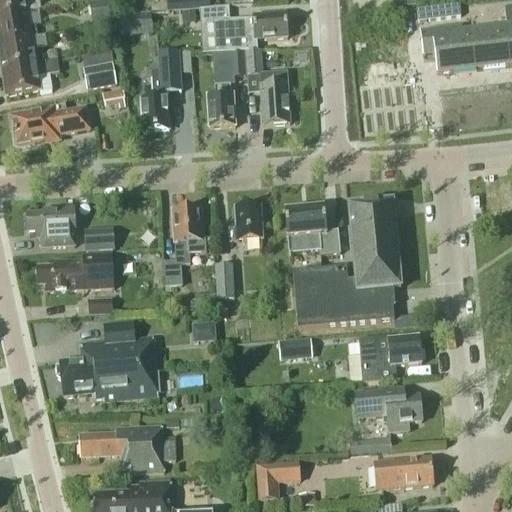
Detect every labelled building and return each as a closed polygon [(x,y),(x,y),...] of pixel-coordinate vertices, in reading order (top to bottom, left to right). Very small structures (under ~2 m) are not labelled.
[(0,0),(0,18),(26,14),(33,13),(31,1),(24,2),(23,0),(0,0)] [(206,12),(209,12),(207,0),(165,0),(167,16),(182,14),(194,14),(206,12)] [(411,13),(409,0),(393,0),(395,15),(411,13)] [(110,23),(106,1),(89,4),(93,27),(110,23)] [(459,7),(416,13),(418,25),(461,19),(459,7)] [(511,9),(504,11),(506,28),(462,33),(462,30),(419,35),(422,58),(434,57),(436,77),(511,67),(511,9)] [(0,45),(37,39),(35,28),(28,28),(26,14),(0,18),(0,45)] [(194,14),(182,14),(183,25),(195,25),(194,14)] [(118,17),(119,39),(152,38),(151,16),(118,17)] [(235,24),(216,25),(218,55),(237,54),(237,55),(242,54),(256,53),(256,43),(287,41),(285,18),(253,20),(253,23),(235,24)] [(109,44),(106,28),(90,31),(93,47),(109,44)] [(37,40),(37,39),(0,45),(0,65),(1,73),(35,67),(33,52),(37,52),(37,51),(45,49),(43,39),(37,40)] [(99,68),(112,65),(110,53),(96,56),(99,68)] [(256,53),(242,54),(244,79),(262,78),(260,55),(256,55),(256,53)] [(244,79),(242,54),(237,55),(237,56),(231,57),(232,79),(244,79)] [(179,78),(178,55),(158,56),(159,74),(157,74),(152,75),(153,102),(141,103),(143,134),(168,133),(166,102),(165,96),(180,95),(179,78)] [(35,67),(1,73),(6,100),(39,94),(37,81),(57,77),(55,64),(35,68),(35,67)] [(116,88),(112,66),(83,71),(87,94),(116,88)] [(287,76),(246,79),(248,98),(260,97),(262,129),(289,127),(287,92),(287,88),(287,76)] [(229,98),(229,87),(215,88),(216,99),(207,99),(209,132),(235,130),(233,98),(229,98)] [(119,108),(120,112),(126,111),(123,94),(103,97),(105,111),(119,108)] [(64,118),(63,111),(10,121),(12,135),(13,135),(14,138),(15,139),(15,141),(17,143),(19,145),(20,146),(22,147),(24,148),(27,148),(32,149),(58,145),(57,139),(89,134),(86,114),(64,118)] [(399,217),(398,205),(348,209),(355,283),(347,284),(346,271),(292,276),(297,334),(394,325),(391,292),(400,291),(394,217),(399,217)] [(261,243),(259,210),(235,211),(236,232),(230,232),(230,244),(261,243)] [(75,240),(73,211),(43,212),(43,217),(26,218),(27,237),(35,237),(35,242),(41,242),(41,252),(74,250),(74,240),(75,240)] [(326,235),(324,211),(284,215),(289,256),(320,253),(320,258),(340,256),(338,234),(326,235)] [(201,245),(200,214),(173,216),(175,245),(176,245),(177,265),(164,266),(166,290),(180,289),(179,263),(188,262),(187,257),(204,256),(203,244),(201,245)] [(80,242),(81,255),(107,254),(105,241),(80,242)] [(113,292),(111,257),(82,259),(83,265),(53,266),(53,271),(37,272),(38,291),(45,290),(46,296),(113,292)] [(234,303),(232,268),(214,269),(216,304),(234,303)] [(215,312),(215,296),(194,296),(195,312),(215,312)] [(112,317),(111,302),(87,303),(88,318),(112,317)] [(196,344),(219,343),(219,323),(195,324),(196,344)] [(59,368),(56,371),(57,381),(61,384),(61,385),(62,385),(63,402),(94,399),(95,404),(103,403),(103,406),(157,401),(151,341),(133,342),(132,325),(103,327),(105,345),(80,347),(80,352),(79,353),(81,364),(59,366),(59,368)] [(310,340),(280,343),(281,361),(312,359),(311,346),(310,340)] [(421,367),(419,341),(390,344),(388,344),(388,342),(358,344),(362,387),(396,384),(395,369),(399,369),(421,367)] [(403,401),(403,393),(355,398),(358,423),(387,420),(389,436),(408,435),(407,426),(421,425),(418,400),(403,401)] [(160,432),(160,430),(116,432),(116,437),(80,439),(81,463),(122,461),(122,474),(123,474),(123,479),(163,477),(162,475),(163,475),(163,465),(175,464),(174,446),(162,446),(161,432),(160,432)] [(351,459),(375,457),(392,455),(390,442),(374,443),(350,445),(351,459)] [(432,490),(430,462),(389,466),(385,467),(373,468),(375,494),(392,492),(392,493),(432,490)] [(279,503),(278,487),(300,486),(299,467),(256,470),(259,505),(279,503)] [(170,511),(169,486),(139,487),(139,491),(130,491),(130,497),(96,498),(96,511),(170,511)] [(301,510),(316,509),(315,496),(299,498),(301,510)]
